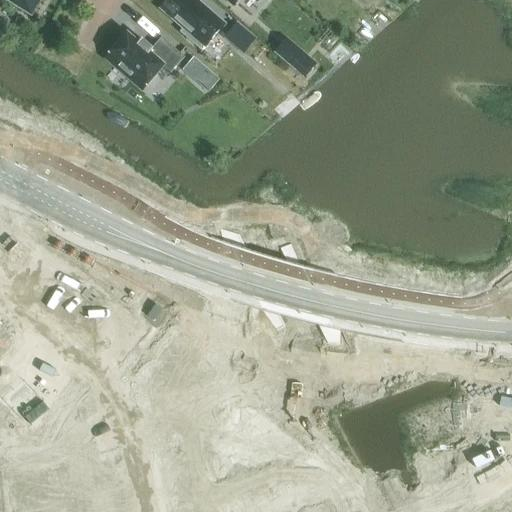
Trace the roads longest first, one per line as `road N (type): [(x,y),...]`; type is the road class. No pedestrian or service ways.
road 1 (tertiary): [(511,333),(356,312),(246,284),(0,174)]
road 2 (track): [(0,290),(20,316),(103,379),(133,442),(148,511)]
road 3 (unknown): [(331,163),(490,26),(502,0)]
